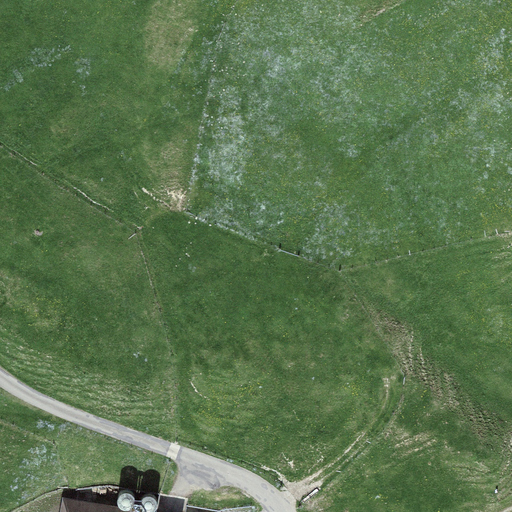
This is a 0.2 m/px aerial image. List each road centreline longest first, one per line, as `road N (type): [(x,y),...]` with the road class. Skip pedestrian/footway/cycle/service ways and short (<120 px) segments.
road 1 (track): [(276,502),(330,470),(385,407),(387,379),(361,341)]
road 2 (track): [(44,511),(58,490),(182,488),(206,459)]
